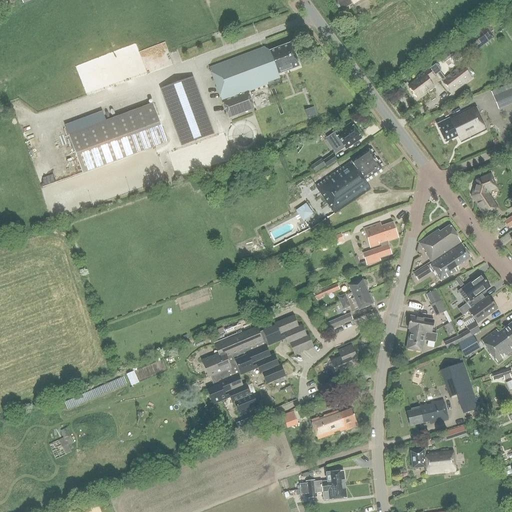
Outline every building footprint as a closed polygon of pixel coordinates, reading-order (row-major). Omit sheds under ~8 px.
[(333,0),(340,11),(351,4),(353,8),(365,0),(333,0)] [(484,26),(460,44),(469,56),(493,38),(484,26)] [(449,27),(440,33),(444,39),(453,33),(449,27)] [(167,43),(140,48),(143,60),(169,54),(167,43)] [(254,109),(248,92),(274,82),(273,81),(279,78),(278,75),(300,67),(291,43),(269,51),(264,48),(209,68),(228,118),(254,109)] [(442,80),(441,81),(452,94),(465,84),(464,83),(471,78),(471,77),(474,74),(465,63),(444,78),(442,80)] [(418,80),(409,87),(417,98),(432,87),(430,84),(432,82),(430,80),(433,77),(437,74),(442,80),(444,78),(440,72),(440,71),(440,69),(437,65),(435,65),(428,70),(427,70),(417,78),(418,80)] [(160,90),(181,146),(214,134),(193,78),(160,90)] [(511,83),(491,92),(498,109),(511,103),(511,83)] [(167,143),(152,104),(68,135),(82,174),(167,143)] [(474,108),(437,125),(445,142),(457,136),(460,142),(485,130),(474,108)] [(345,148),(346,149),(361,139),(351,124),(337,134),(336,132),(325,139),(335,154),(345,148)] [(368,150),(315,187),(334,214),(370,190),(364,181),(381,169),(368,150)] [(332,154),(323,162),(321,159),(312,166),(317,172),(325,165),(327,167),(336,160),(332,154)] [(474,192),(473,195),(472,195),(485,215),(496,208),(487,194),(488,191),(495,187),(490,176),(477,181),(477,182),(476,185),(475,186),(474,187),(473,189),(473,191),(474,192)] [(302,220),(314,213),(306,202),(295,209),(302,220)] [(382,248),(363,255),(367,266),(380,262),(379,259),(391,255),(388,246),(387,247),(386,243),(398,239),(392,223),(380,227),(379,224),(364,229),(371,248),(381,245),(382,248)] [(438,231),(419,244),(431,262),(460,243),(449,226),(440,233),(438,231)] [(341,232),(330,237),(332,243),(344,238),(341,232)] [(430,266),(441,282),(458,270),(456,267),(471,258),(462,245),(430,266)] [(427,266),(413,276),(417,281),(431,272),(427,266)] [(478,296),(490,288),(481,276),(458,292),(471,310),(483,302),(478,296)] [(367,293),(365,288),(367,287),(368,285),(366,282),(364,281),(362,282),(362,281),(349,287),(352,294),(345,296),(345,295),(338,298),(340,303),(367,293)] [(327,294),(341,289),(339,283),(325,289),(327,294)] [(434,316),(445,312),(440,300),(436,290),(426,294),(430,305),(429,305),(434,316)] [(363,309),(372,304),(375,302),(372,295),(368,296),(367,293),(341,303),(343,310),(350,307),(353,313),(363,309)] [(483,302),(471,310),(469,312),(478,324),(497,310),(488,298),(483,302)] [(446,311),(443,313),(448,323),(451,322),(446,311)] [(351,313),(341,318),(344,325),(354,320),(351,313)] [(218,354),(201,361),(208,378),(212,376),(216,386),(207,390),(213,405),(229,398),(232,404),(234,403),(239,414),(257,406),(253,396),(251,396),(246,384),(243,386),(239,377),(257,368),(260,375),(262,374),(266,385),(285,377),(280,365),(279,366),(274,355),(270,357),(266,347),(285,339),(287,345),(289,344),(294,355),(313,347),(308,336),(306,337),(301,326),(298,327),(293,315),(274,324),(275,326),(263,331),(263,333),(260,335),(256,327),(214,346),(218,354)] [(407,330),(409,330),(431,334),(433,321),(410,317),(407,330)] [(473,322),(466,327),(468,330),(458,336),(461,342),(461,343),(472,336),(479,332),(476,326),(473,322)] [(511,322),(498,333),(496,331),(481,341),(497,362),(511,351),(511,350),(511,349),(511,347),(511,322)] [(424,341),(434,343),(436,335),(431,334),(409,330),(406,350),(422,352),(424,341)] [(458,336),(444,343),(447,349),(460,342),(461,342),(458,336)] [(461,343),(457,345),(465,358),(471,354),(469,351),(478,346),(472,336),(461,343)] [(338,352),(340,358),(330,362),(336,376),(354,369),(351,363),(357,361),(351,346),(338,352)] [(477,410),(463,364),(439,371),(448,398),(456,396),(462,415),(477,410)] [(509,368),(490,375),(493,381),(511,375),(509,368)] [(421,380),(424,371),(416,369),(414,378),(421,380)] [(131,386),(139,383),(134,372),(126,375),(131,386)] [(411,410),(411,412),(407,413),(410,427),(429,422),(430,425),(447,421),(443,403),(411,410)] [(311,423),(313,428),(317,440),(346,430),(346,431),(357,426),(351,410),(339,415),(338,411),(310,421),(311,423)] [(293,412),(283,416),(285,424),(296,420),(293,412)] [(254,416),(242,422),(246,430),(258,425),(254,416)] [(48,444),(54,458),(69,451),(66,444),(72,442),(66,428),(60,430),(63,437),(48,444)] [(457,429),(442,433),(445,440),(459,436),(457,429)] [(423,451),(410,452),(412,469),(425,467),(426,475),(456,471),(454,452),(424,455),(423,451)] [(321,488),(344,485),(343,472),(326,474),(327,482),(321,482),(321,488)] [(321,488),(316,489),(307,490),(308,498),(316,497),(316,493),(322,493),(323,501),(346,499),(344,485),(321,488)]
